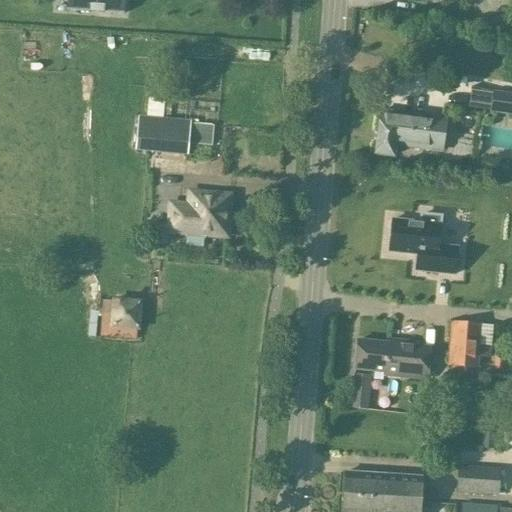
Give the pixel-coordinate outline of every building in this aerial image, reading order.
[(63,0),(63,11),(120,15),(120,0),(63,0)] [(511,93),(493,90),(493,92),(490,112),(489,113),(511,116),(511,93)] [(148,101),(146,115),(161,117),(163,103),(148,101)] [(395,145),(441,151),(445,121),(380,112),(375,154),(393,157),(395,145)] [(137,149),(186,154),(187,144),(211,146),(213,126),(189,124),(189,122),(140,117),(137,149)] [(486,180),(511,182),(511,171),(487,168),(486,180)] [(171,205),(169,231),(227,236),(230,196),(190,193),(189,206),(171,205)] [(404,251),(415,252),(413,270),(453,274),(455,247),(435,245),(438,224),(437,224),(437,216),(419,214),(418,222),(390,219),(387,251),(404,253),(404,251)] [(100,336),(136,339),(139,303),(103,300),(100,336)] [(491,326),(453,323),(449,366),(476,368),(477,357),(488,358),(491,326)] [(386,376),(426,380),(430,348),(358,340),(355,369),(386,373),(386,376)] [(495,356),(493,370),(503,371),(505,357),(495,356)] [(367,409),(372,373),(355,371),(350,406),(367,409)] [(456,493),(498,496),(500,470),(458,467),(456,493)] [(345,473),(344,497),(420,502),(421,478),(345,473)] [(418,511),(420,502),(344,497),(342,511),(418,511)]
